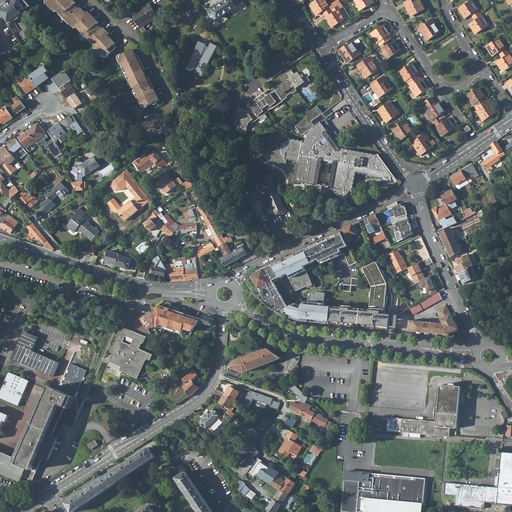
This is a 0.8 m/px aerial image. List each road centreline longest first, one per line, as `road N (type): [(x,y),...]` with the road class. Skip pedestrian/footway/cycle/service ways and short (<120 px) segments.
road 1 (residential): [(45,495),(205,393),(217,370),(223,306)]
road 2 (residential): [(411,185),(251,264),(229,284)]
road 3 (tertiary): [(234,301),(294,334),(428,349)]
road 4 (tertiary): [(183,292),(138,286),(0,242)]
road 5 (residential): [(483,343),(411,185)]
road 6 (residential): [(411,185),(318,49)]
road 7 (residential): [(83,0),(150,53),(170,94),(153,121)]
road 8 (residential): [(411,185),(511,119)]
